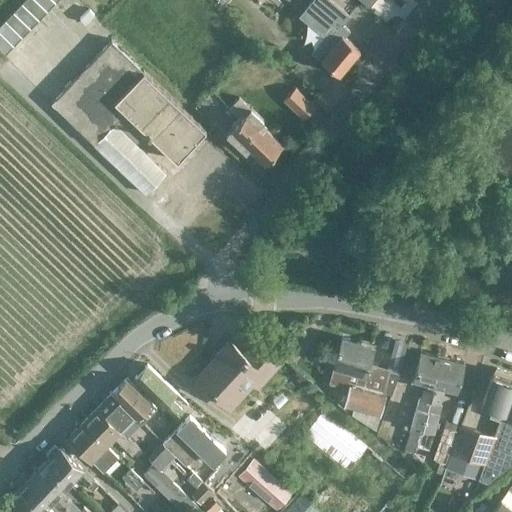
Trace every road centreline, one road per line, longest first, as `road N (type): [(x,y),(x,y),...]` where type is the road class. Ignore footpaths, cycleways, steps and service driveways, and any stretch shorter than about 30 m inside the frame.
road 1 (unclassified): [(219,301),(226,256),(436,0)]
road 2 (residential): [(511,346),(472,329),(320,298),(219,301)]
road 3 (residential): [(0,468),(142,332),(167,315),(219,301)]
